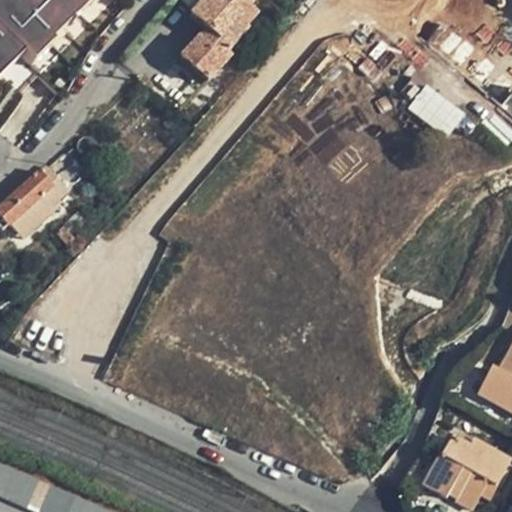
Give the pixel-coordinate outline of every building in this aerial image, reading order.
[(0,0),(0,76),(18,58),(20,60),(42,39),(40,37),(76,0),(30,0),(16,14),(11,8),(2,0),(0,0)] [(30,0),(19,0),(11,8),(16,14),(30,0)] [(47,45),(90,0),(76,0),(40,37),(42,39),(47,45)] [(207,32),(217,41),(218,40),(253,0),(201,0),(189,15),(207,32)] [(412,0),(409,3),(421,14),(426,9),(438,19),(448,28),(472,0),(412,0)] [(432,24),(438,19),(426,9),(421,14),(432,24)] [(495,77),(511,93),(511,34),(500,23),(486,39),(497,48),(477,71),(490,82),(495,77)] [(217,41),(207,32),(199,40),(196,37),(177,58),(207,83),(225,63),(218,57),(227,47),(218,40),(217,41)] [(50,47),(47,45),(42,39),(20,60),(29,68),(50,47)] [(511,101),(511,100),(511,93),(495,77),(490,82),(511,101)] [(44,167),(0,207),(0,228),(0,229),(6,224),(21,239),(52,211),(49,206),(66,190),(44,167)] [(62,227),(55,233),(68,246),(74,240),(62,227)] [(511,348),(498,373),(494,371),(480,395),(511,413),(511,348)] [(444,458),(438,463),(424,487),(447,500),(449,497),(452,491),(459,495),(456,501),(457,503),(473,511),(481,497),(490,502),(511,463),(475,443),(472,448),(457,439),(444,458)] [(406,478),(424,487),(438,463),(421,452),(406,478)] [(104,511),(0,466),(0,495),(26,507),(37,511),(104,511)] [(449,497),(456,501),(459,495),(452,491),(449,497)]
